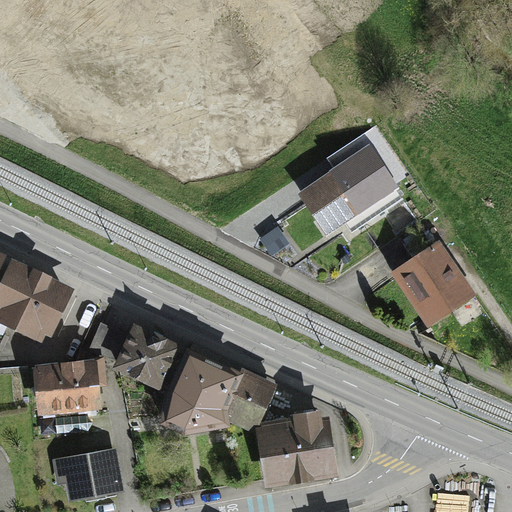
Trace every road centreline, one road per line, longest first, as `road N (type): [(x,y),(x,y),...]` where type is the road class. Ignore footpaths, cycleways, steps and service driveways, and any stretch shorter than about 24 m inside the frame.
road 1 (secondary): [(0,224),(428,418)]
road 2 (unclassified): [(428,418),(396,465),(369,483),(260,511)]
